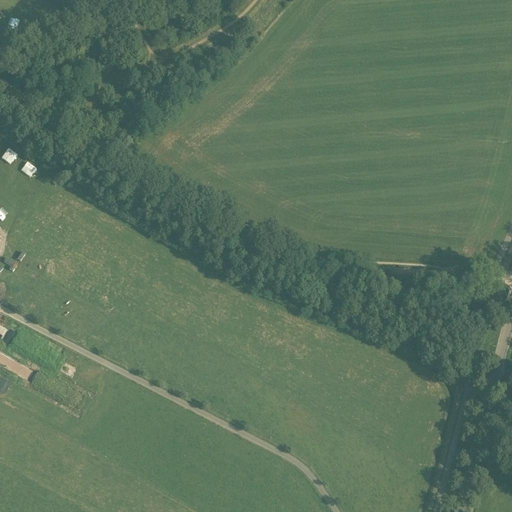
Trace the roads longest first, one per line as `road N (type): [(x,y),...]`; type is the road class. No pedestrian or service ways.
road 1 (track): [(491,276),(286,253),(0,87)]
road 2 (tertiary): [(459,511),(511,311)]
